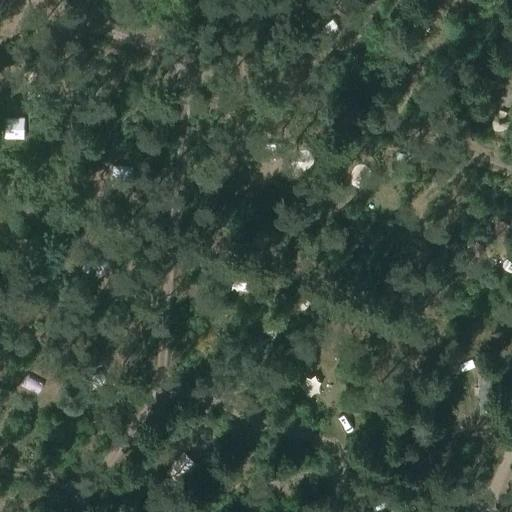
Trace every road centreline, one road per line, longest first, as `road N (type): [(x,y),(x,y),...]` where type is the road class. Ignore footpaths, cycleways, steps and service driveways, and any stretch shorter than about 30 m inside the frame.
road 1 (track): [(193,0),(160,382),(74,511)]
road 2 (track): [(9,0),(511,176)]
road 3 (track): [(160,382),(485,509)]
